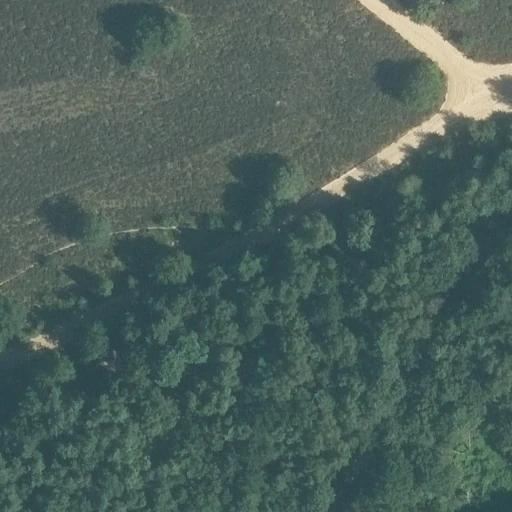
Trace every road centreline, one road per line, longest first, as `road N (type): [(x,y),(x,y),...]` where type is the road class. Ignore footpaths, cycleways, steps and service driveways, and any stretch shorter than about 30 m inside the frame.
road 1 (track): [(269,230),(0,363)]
road 2 (track): [(483,104),(269,230)]
road 3 (track): [(483,104),(420,28),(382,0)]
